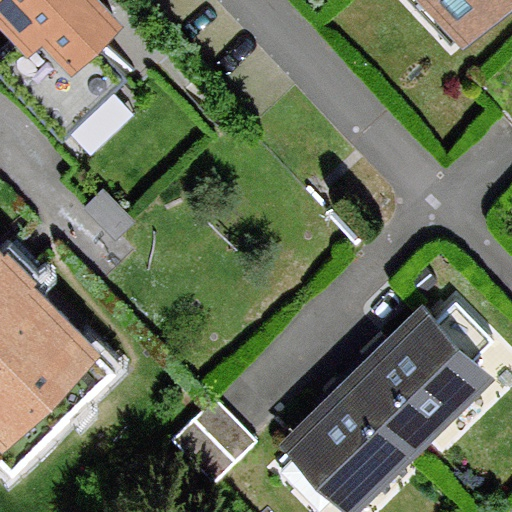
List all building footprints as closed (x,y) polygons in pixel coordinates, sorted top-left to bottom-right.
[(115,12),(103,0),(0,0),(0,8),(24,34),(38,19),(71,54),(115,12)] [(491,0),(449,0),(469,21),(491,0)] [(511,50),(478,84),(504,111),(511,102),(511,50)] [(362,235),(333,205),(328,209),(357,240),(362,235)] [(0,445),(19,466),(115,375),(0,254),(0,445)] [(426,309),(372,362),(428,422),(484,369),(474,358),(496,336),(459,297),(435,320),(426,309)] [(406,444),(350,384),(296,436),(306,446),(284,467),(322,507),(345,484),(353,494),(406,444)] [(232,409),(217,394),(174,436),(217,479),(259,437),(232,409)]
